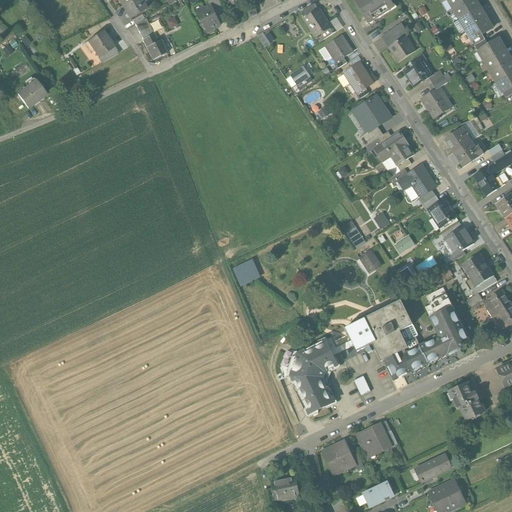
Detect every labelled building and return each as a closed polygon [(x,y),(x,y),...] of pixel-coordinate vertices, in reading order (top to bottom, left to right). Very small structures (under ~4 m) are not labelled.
[(140,0),(133,0),(123,7),(131,19),(146,9),(140,0)] [(218,0),(214,0),(208,3),(210,7),(212,6),(216,15),(223,12),(218,0)] [(360,0),(355,3),(367,22),(366,23),(369,26),(374,23),(374,22),(390,11),(388,8),(393,5),(389,0),(360,0)] [(447,0),(453,9),(468,0),(447,0)] [(475,0),(468,0),(453,9),(459,20),(480,8),(475,0)] [(327,25),(318,11),(314,5),(300,13),(304,19),(304,20),(316,38),(318,37),(322,42),(334,34),(328,24),(327,25)] [(210,7),(204,10),(203,8),(196,11),(207,34),(215,30),(214,29),(221,26),(216,15),(212,6),(210,7)] [(480,8),(459,20),(466,31),(487,19),(480,8)] [(135,25),(144,19),(141,15),(132,21),(135,25)] [(166,22),(170,30),(178,26),(174,18),(166,22)] [(487,19),(466,31),(472,41),(482,35),(492,29),(487,19)] [(143,40),(153,35),(146,20),(135,26),(143,40)] [(385,43),(405,30),(401,24),(381,38),(385,43)] [(388,48),(405,37),(406,38),(409,36),(405,30),(385,43),(388,48)] [(103,32),(83,45),(89,54),(94,50),(99,58),(114,48),(103,32)] [(271,45),(263,33),(257,37),(265,49),(271,45)] [(153,35),(143,40),(153,59),(167,53),(160,41),(158,42),(154,34),(153,35)] [(475,47),(485,40),(482,35),(472,41),(475,47)] [(341,37),(326,47),(336,63),(343,59),(352,53),(341,37)] [(405,37),(388,48),(388,49),(389,49),(398,62),(397,63),(398,64),(416,52),(415,51),(415,52),(406,38),(405,37)] [(488,46),(478,52),(484,61),(504,49),(498,39),(488,46)] [(475,47),(478,52),(488,46),(485,40),(475,47)] [(99,58),(103,63),(118,54),(114,48),(99,58)] [(504,49),(484,61),(490,72),(511,60),(504,49)] [(414,68),(425,60),(422,55),(410,63),(414,68)] [(343,59),(336,63),(333,65),(337,71),(347,64),(343,59)] [(414,68),(404,74),(414,89),(427,81),(436,75),(435,74),(430,77),(421,64),(426,61),(425,60),(414,68)] [(511,62),(511,60),(490,72),(497,84),(511,74),(511,62)] [(373,84),(359,63),(344,73),(357,94),(366,89),(373,84)] [(289,76),(297,87),(310,78),(302,67),(289,76)] [(440,72),(436,75),(427,81),(430,86),(443,77),(440,72)] [(511,74),(497,84),(503,93),(511,87),(511,74)] [(443,77),(430,86),(434,92),(439,88),(439,89),(448,83),(443,77)] [(36,82),(18,95),(28,109),(46,96),(36,82)] [(511,87),(503,93),(506,99),(511,95),(511,87)] [(439,89),(439,88),(434,92),(422,100),(434,119),(452,108),(439,89)] [(366,89),(357,94),(356,95),(359,101),(369,94),(366,89)] [(376,97),(351,112),(365,134),(367,134),(368,133),(377,127),(391,118),(376,97)] [(368,146),(383,136),(377,127),(368,133),(367,134),(357,140),(363,149),(368,146)] [(463,129),(445,141),(454,154),(471,143),(472,142),(463,129)] [(415,156),(404,140),(405,139),(400,131),(391,137),(373,149),(382,164),(392,158),(397,167),(408,160),(415,156)] [(373,149),(391,137),(388,132),(383,136),(368,146),(371,151),(373,149)] [(471,143),(454,154),(463,168),(485,155),(479,147),(475,150),(471,143)] [(499,145),(489,152),(492,158),(502,152),(502,151),(499,145)] [(502,152),(492,158),(491,158),(495,164),(506,158),(502,152)] [(382,164),(392,178),(404,170),(411,165),(408,160),(397,167),(392,158),(382,164)] [(511,166),(506,158),(495,164),(491,166),(494,172),(499,169),(501,172),(511,166)] [(427,174),(427,173),(422,166),(408,175),(398,182),(399,182),(404,191),(412,186),(420,198),(432,190),(436,188),(427,174)] [(500,189),(491,174),(494,172),(491,166),(474,177),(487,197),(500,189)] [(399,182),(398,182),(408,175),(404,170),(392,178),(391,179),(395,185),(399,182)] [(426,204),(436,197),(432,190),(420,198),(418,199),(423,206),(426,204)] [(511,194),(496,205),(497,206),(498,205),(506,218),(505,218),(506,219),(511,214),(511,194)] [(426,204),(429,210),(440,203),(436,197),(426,204)] [(456,218),(444,200),(440,203),(429,210),(434,219),(438,217),(444,226),(456,218)] [(383,214),(374,220),(380,230),(390,225),(383,214)] [(360,217),(342,228),(346,235),(346,234),(356,250),(374,239),(360,217)] [(463,228),(445,240),(454,254),(454,255),(462,250),(463,252),(463,251),(473,245),(463,228)] [(409,237),(395,247),(400,255),(415,245),(409,237)] [(382,267),(371,250),(358,259),(369,276),(382,267)] [(463,252),(462,250),(454,255),(454,254),(450,257),(453,262),(466,256),(463,251),(463,252)] [(480,256),(464,267),(471,279),(470,280),(475,288),(493,277),(480,256)] [(253,260),(232,270),(241,288),(261,279),(253,260)] [(447,267),(429,277),(433,286),(452,276),(447,267)] [(476,295),(478,293),(497,282),(493,277),(475,288),(473,290),(476,295)] [(502,290),(483,303),(492,317),(511,305),(502,290)] [(471,307),(482,300),(478,293),(476,295),(467,300),(471,307)] [(406,354),(386,363),(394,380),(448,354),(470,343),(446,295),(430,303),(435,314),(429,317),(440,338),(420,347),(406,354)] [(390,311),(366,322),(347,331),(352,341),(354,346),(357,352),(376,343),(386,363),(406,354),(396,334),(413,326),(401,302),(389,308),(390,311)] [(511,305),(492,317),(500,330),(511,323),(511,305)] [(418,336),(413,326),(396,334),(406,354),(420,347),(415,338),(418,336)] [(331,338),(296,355),(295,352),(291,351),(285,354),(280,369),(282,373),(277,376),(279,381),(290,376),(309,415),(334,403),(325,383),(329,370),(337,366),(332,356),(354,346),(352,341),(336,348),(331,338)] [(511,362),(497,370),(499,375),(498,376),(501,381),(502,381),(506,390),(511,387),(511,362)] [(362,395),(371,391),(365,377),(356,380),(362,395)] [(472,394),(467,384),(464,385),(463,384),(458,387),(459,388),(448,393),(456,410),(459,409),(465,421),(485,412),(475,393),(472,394)] [(380,424),(389,444),(391,449),(398,446),(386,421),(380,424)] [(356,436),(366,456),(383,448),(382,447),(389,444),(380,424),(356,436)] [(347,452),(343,442),(324,451),(327,458),(325,459),(332,474),(346,468),(347,470),(355,467),(351,458),(352,458),(349,451),(347,452)] [(352,458),(351,458),(355,467),(357,472),(364,469),(358,455),(352,458)] [(445,456),(416,470),(422,483),(451,469),(445,456)] [(511,457),(499,464),(503,472),(511,467),(511,457)] [(511,467),(503,472),(507,480),(511,478),(511,467)] [(295,477),(272,482),(274,490),(277,503),(299,498),(295,477)] [(454,482),(429,493),(432,501),(430,507),(435,509),(436,511),(449,511),(465,504),(454,482)] [(388,483),(363,495),(369,508),(394,496),(388,483)] [(270,504),(277,503),(274,490),(267,491),(270,504)] [(346,511),(341,500),(331,504),(334,511),(346,511)]
